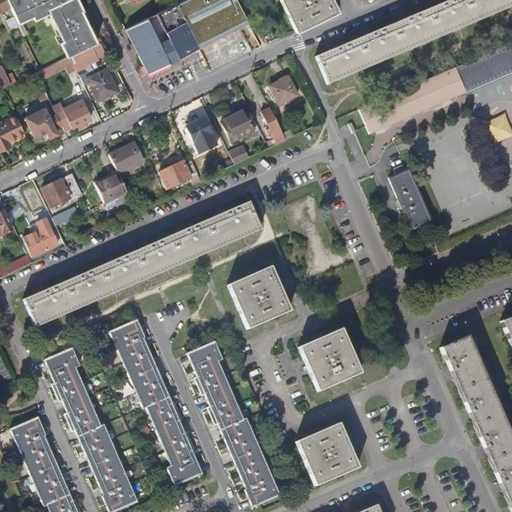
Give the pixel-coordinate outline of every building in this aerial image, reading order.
[(5,0),(0,0),(0,11),(5,9),(10,19),(6,21),(10,31),(19,27),(17,25),(5,0)] [(5,0),(17,25),(21,23),(31,18),(33,22),(48,15),(61,42),(58,43),(66,58),(96,43),(81,12),(83,12),(76,0),(5,0)] [(197,50),(247,24),(235,0),(185,0),(176,5),(178,9),(197,50)] [(323,0),(274,0),(287,28),(328,10),(323,0)] [(326,85),(511,6),(511,0),(451,0),(444,3),(415,15),(368,35),(337,48),(314,58),(326,85)] [(197,50),(178,9),(126,34),(131,44),(147,75),(197,50)] [(27,35),(21,23),(17,25),(19,27),(23,37),(27,35)] [(511,40),(359,108),(369,131),(511,69),(511,40)] [(0,86),(2,90),(4,88),(11,85),(6,76),(2,68),(0,68),(0,86)] [(115,93),(104,70),(86,79),(96,102),(115,93)] [(11,73),(6,76),(11,85),(16,83),(11,73)] [(296,97),(287,78),(267,88),(277,107),(296,97)] [(60,126),(58,120),(51,107),(40,82),(31,87),(41,109),(44,108),(50,119),(44,122),(41,116),(32,120),(35,125),(28,129),(33,139),(44,134),(47,140),(56,136),(53,130),(60,126)] [(60,103),(51,107),(58,120),(64,117),(62,112),(64,111),(60,103)] [(60,126),(63,132),(90,119),(85,110),(80,112),(76,105),(64,111),(62,112),(64,117),(58,120),(60,126)] [(278,143),(283,141),(280,134),(268,109),(260,113),(268,130),(265,131),(269,139),(275,136),(278,143)] [(253,134),(243,114),(221,125),(230,145),(253,134)] [(485,121),(492,143),(511,136),(511,131),(506,114),(485,121)] [(0,122),(0,147),(6,145),(6,142),(24,134),(15,116),(9,119),(3,121),(0,122)] [(215,146),(202,119),(184,129),(197,155),(215,146)] [(355,130),(351,122),(339,127),(343,136),(355,130)] [(288,129),(280,134),(283,141),(292,136),(288,129)] [(0,150),(26,139),(24,134),(6,142),(6,145),(0,147),(0,150)] [(117,175),(118,177),(143,164),(133,143),(108,157),(117,175)] [(230,158),(233,165),(249,158),(242,146),(228,153),(230,158)] [(190,180),(197,177),(189,160),(182,163),(190,180)] [(167,191),(190,180),(182,163),(159,174),(167,191)] [(431,218),(407,167),(388,175),(410,227),(431,218)] [(155,191),(161,188),(152,170),(147,173),(155,191)] [(103,205),(126,194),(118,177),(117,175),(94,186),(103,205)] [(82,197),(72,176),(41,190),(51,210),(69,201),(70,203),(82,197)] [(166,198),(161,188),(155,191),(160,202),(166,198)] [(258,227),(246,200),(222,211),(186,226),(148,243),(112,259),(73,275),(40,290),(23,297),(34,324),(258,227)] [(65,213),(69,221),(78,216),(74,208),(65,213)] [(0,236),(12,231),(2,212),(0,212),(0,236)] [(44,221),(36,225),(39,233),(33,236),(23,240),(31,259),(57,247),(44,221)] [(39,233),(36,225),(29,228),(33,236),(39,233)] [(0,258),(0,270),(9,266),(4,257),(0,258)] [(0,279),(31,265),(27,257),(9,266),(0,270),(0,279)] [(277,287),(267,266),(226,283),(245,327),(286,309),(277,287)] [(511,315),(505,318),(500,320),(511,347),(511,315)] [(144,334),(137,318),(111,329),(143,406),(145,405),(171,463),(165,466),(173,482),(199,470),(189,448),(192,446),(185,429),(182,431),(177,419),(181,417),(173,400),(169,402),(165,394),(158,377),(151,361),(145,346),(141,336),(144,334)] [(358,368),(340,326),(319,335),(298,344),(316,387),(358,368)] [(511,438),(466,334),(440,346),(449,366),(472,419),(489,458),(504,493),(511,511),(511,438)] [(251,505),(279,492),(244,415),(242,416),(217,358),(221,356),(213,338),(188,349),(196,367),(198,372),(194,374),(199,385),(202,392),(206,390),(211,400),(207,402),(215,421),(219,419),(227,438),(234,455),(242,472),(247,484),(243,486),(251,505)] [(76,362),(79,360),(72,345),(47,357),(56,379),(53,380),(60,398),(64,396),(68,407),(65,409),(72,426),(79,424),(85,438),(92,456),(100,475),(106,490),(102,492),(109,509),(137,497),(104,420),(101,422),(76,362)] [(44,434),(36,415),(9,428),(42,505),(45,504),(47,511),(77,511),(72,499),(68,501),(57,474),(48,454),(40,436),(44,434)] [(346,445),(336,421),(294,439),(313,482),(354,464),(346,445)] [(379,511),(376,502),(353,511),(379,511)]
